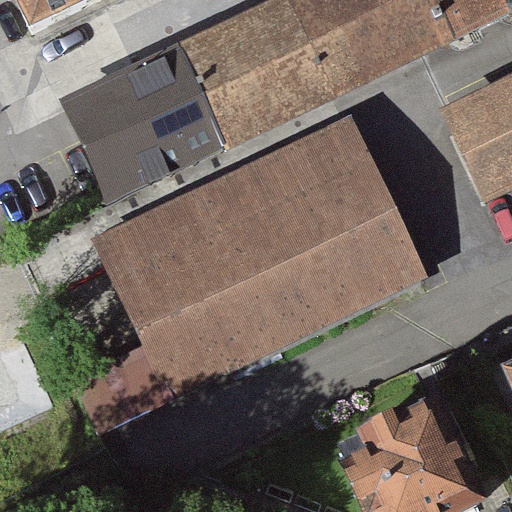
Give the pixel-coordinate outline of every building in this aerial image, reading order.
[(10,0),(30,41),(115,0),(10,0)] [(511,0),(282,0),(45,114),(94,214),(511,13),(511,0)] [(511,80),(420,126),(467,222),(511,199),(511,80)] [(333,126),(73,254),(153,416),(413,288),(333,126)] [(370,511),(439,511),(500,481),(450,383),(335,442),(370,511)]
